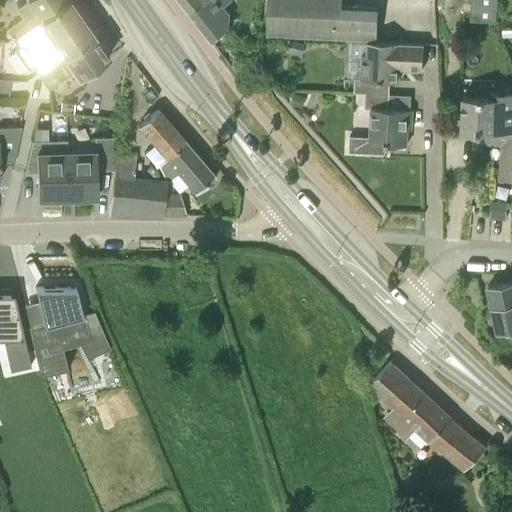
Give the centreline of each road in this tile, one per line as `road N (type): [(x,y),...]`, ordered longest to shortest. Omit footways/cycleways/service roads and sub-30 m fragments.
road 1 (residential): [(287,214),(250,231),(0,234)]
road 2 (primary): [(408,304),(219,116)]
road 3 (primary): [(219,116),(132,0)]
road 4 (primary): [(287,214),(380,312)]
road 5 (primary): [(380,312),(427,357),(482,385)]
road 6 (residential): [(408,304),(455,259),(511,258)]
road 7 (primary): [(219,116),(287,214)]
